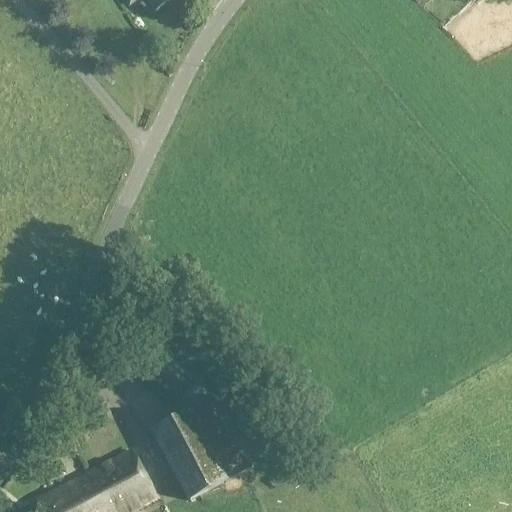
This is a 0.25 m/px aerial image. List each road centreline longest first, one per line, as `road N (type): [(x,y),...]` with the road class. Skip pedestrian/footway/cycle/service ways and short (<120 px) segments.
road 1 (unclassified): [(0,469),(150,149)]
road 2 (unclassified): [(150,149),(15,0)]
road 3 (unclassified): [(150,149),(240,0)]
